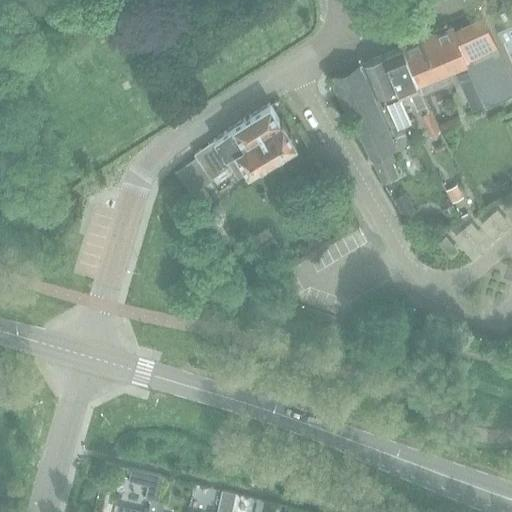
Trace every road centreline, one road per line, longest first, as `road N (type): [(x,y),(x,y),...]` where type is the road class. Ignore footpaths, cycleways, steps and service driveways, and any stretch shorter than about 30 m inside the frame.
road 1 (tertiary): [(511,497),(84,354)]
road 2 (residential): [(84,354),(127,199),(158,153),(197,121),(297,66)]
road 3 (residential): [(431,290),(407,264),(297,66)]
road 4 (residential): [(84,354),(45,511)]
